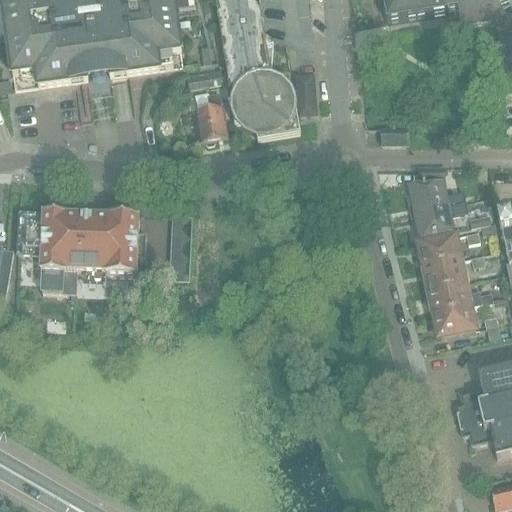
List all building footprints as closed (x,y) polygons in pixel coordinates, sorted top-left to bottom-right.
[(1,0),(13,79),(36,76),(38,92),(160,75),(157,59),(181,56),(172,0),(1,0)] [(257,145),(300,138),(293,95),(287,96),(285,93),(281,89),(276,87),(272,85),(270,71),(272,71),(273,46),(266,46),(258,0),(221,0),(215,1),(228,86),(235,129),(241,127),(243,131),(248,134),(252,137),(256,139),(257,145)] [(383,0),(387,27),(458,15),(462,39),(508,32),(508,30),(500,14),(497,0),(383,0)] [(208,52),(201,53),(203,69),(211,68),(208,52)] [(190,94),(221,87),(219,76),(188,82),(190,94)] [(315,119),(314,105),(312,81),(296,82),(300,121),(315,119)] [(11,85),(0,85),(0,94),(12,93),(11,85)] [(201,148),(226,144),(219,99),(208,101),(210,114),(196,116),(201,148)] [(407,150),(407,133),(381,133),(381,150),(407,150)] [(408,192),(413,219),(465,208),(463,198),(446,201),(443,188),(444,188),(444,173),(418,173),(418,187),(419,187),(419,189),(408,192)] [(183,207),(159,209),(160,219),(184,217),(183,207)] [(467,218),(465,208),(413,219),(418,244),(453,237),(450,221),(467,218)] [(66,220),(19,218),(18,260),(42,261),(41,278),(42,279),(42,298),(76,299),(76,278),(106,279),(106,281),(136,282),(139,224),(108,222),(108,225),(66,223),(66,220)] [(489,220),(469,224),(471,232),(490,228),(489,220)] [(511,227),(511,221),(498,223),(500,236),(502,236),(511,287),(511,227)] [(487,231),(480,232),(482,241),(489,239),(487,231)] [(478,237),(466,239),(468,249),(480,246),(478,237)] [(420,248),(425,272),(460,265),(455,241),(420,248)] [(3,254),(0,269),(0,312),(2,314),(13,255),(3,254)] [(489,259),(482,260),(484,268),(491,266),(489,259)] [(482,260),(471,263),(473,272),(484,270),(484,268),(482,260)] [(425,272),(430,295),(465,288),(460,265),(425,272)] [(465,288),(430,295),(435,319),(470,312),(482,309),(480,299),(479,296),(467,299),(465,288)] [(491,296),(480,299),(482,309),(493,307),(491,296)] [(474,335),(470,312),(435,319),(439,343),(474,335)] [(497,322),(484,324),(486,335),(499,332),(497,322)] [(463,411),(456,413),(458,420),(462,422),(464,431),(461,435),(463,443),(470,441),(472,451),(493,446),(496,463),(501,462),(511,459),(511,371),(478,379),(481,396),(461,401),(463,411)] [(511,511),(511,489),(490,494),(493,511),(511,511)]
